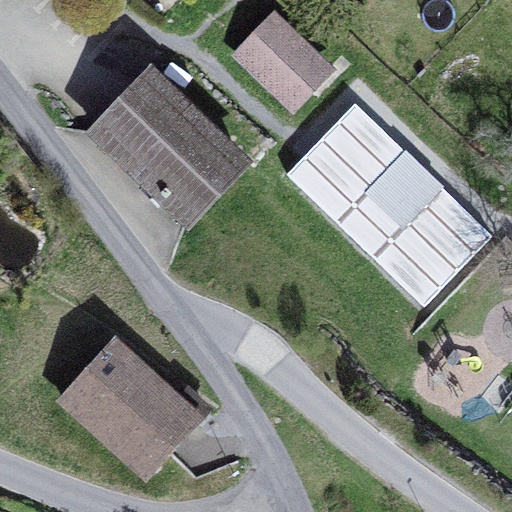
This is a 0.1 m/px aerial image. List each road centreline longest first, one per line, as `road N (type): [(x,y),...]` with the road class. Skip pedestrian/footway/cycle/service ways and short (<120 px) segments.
road 1 (residential): [(176,312),(279,365),(386,463),(455,511)]
road 2 (residential): [(0,84),(176,312)]
road 3 (residential): [(176,312),(259,433),(298,511)]
